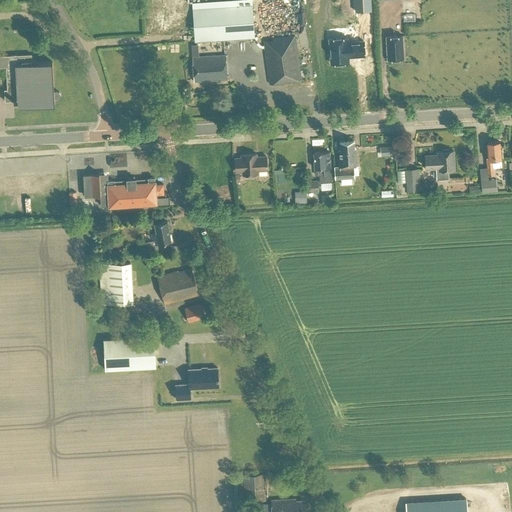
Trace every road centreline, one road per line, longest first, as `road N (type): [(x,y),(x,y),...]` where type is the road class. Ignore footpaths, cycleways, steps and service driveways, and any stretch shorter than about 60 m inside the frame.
road 1 (unclassified): [(324,511),(167,131)]
road 2 (tertiary): [(167,131),(511,111)]
road 3 (unclassified): [(107,136),(91,69),(53,0)]
